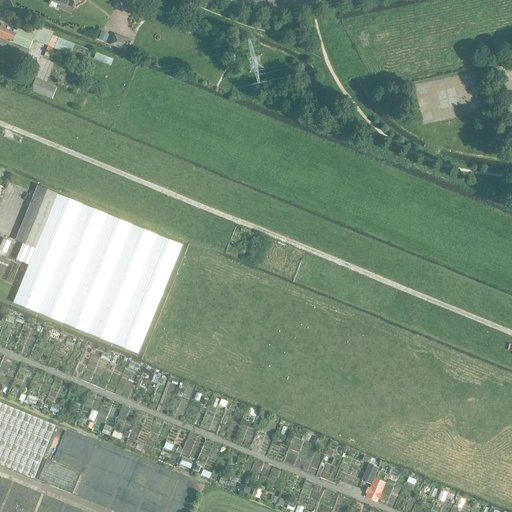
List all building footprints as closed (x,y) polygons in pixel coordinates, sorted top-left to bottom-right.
[(53,0),(73,8),(76,0),(53,0)] [(71,55),(75,44),(53,35),(54,32),(32,23),(28,34),(17,29),(16,32),(1,26),(0,29),(0,38),(27,49),(31,39),(48,46),(44,56),(48,58),(53,48),(71,55)] [(100,37),(107,40),(110,33),(102,30),(100,37)] [(114,32),(110,44),(129,50),(133,38),(114,32)] [(87,61),(91,50),(75,44),(71,55),(87,61)] [(111,66),(114,59),(97,52),(94,59),(111,66)] [(53,99),(57,88),(35,79),(31,90),(53,99)] [(29,265),(13,303),(138,354),(183,245),(57,194),(37,185),(16,239),(24,242),(17,260),(29,265)] [(245,256),(255,234),(238,227),(229,249),(245,256)] [(3,238),(0,246),(0,252),(1,253),(2,251),(7,253),(11,242),(3,238)] [(0,463),(34,478),(56,425),(0,402),(0,463)] [(39,479),(73,494),(81,474),(47,459),(39,479)] [(379,467),(370,463),(362,480),(371,484),(379,467)] [(386,483),(375,478),(370,488),(368,487),(365,493),(367,494),(366,497),(377,502),(379,499),(382,493),(381,493),(386,483)]
